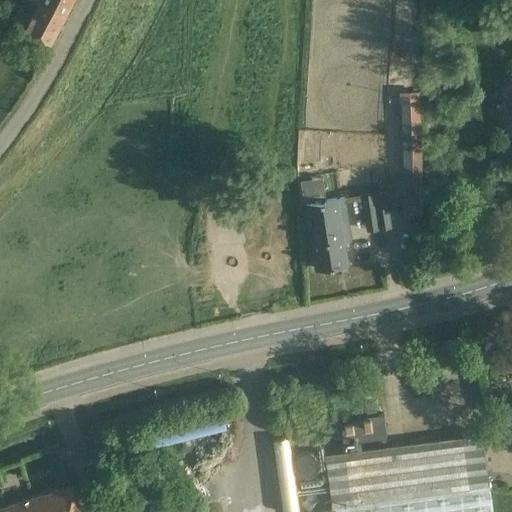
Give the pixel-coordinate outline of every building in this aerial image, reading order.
[(37,0),(40,1),(25,30),(33,34),(51,43),(73,0),(37,0)] [(405,92),(405,104),(407,104),(409,176),(422,176),(421,157),(420,122),(419,91),(405,92)] [(410,199),(408,199),(409,211),(422,211),(422,188),(410,188),(410,199)] [(391,222),(387,191),(363,194),(367,224),(391,222)] [(351,239),(345,196),(307,201),(317,268),(348,263),(345,240),(351,239)] [(311,383),(309,383),(304,383),(299,385),(297,386),(294,387),(292,388),(291,390),(289,392),(287,394),(286,396),(284,398),(283,400),(282,402),(282,405),(281,407),(281,409),(281,412),(281,414),(282,417),(282,419),(283,421),(284,424),(285,426),(287,428),(288,430),(290,431),(292,433),(294,434),(296,436),(298,437),(300,438),(303,438),(305,439),(307,439),(312,439),(315,439),(317,438),(319,437),(321,436),(324,435),(326,434),(328,432),(329,431),(331,429),(332,427),(334,425),(335,423),(336,420),(336,418),(337,416),(337,413),(337,411),(337,408),(337,406),(336,404),(335,401),(334,399),(333,397),(332,395),(330,393),(329,391),(327,389),(325,388),(323,387),(321,385),(318,385),(316,384),(313,383),(311,383)] [(363,387),(364,397),(375,396),(374,386),(363,387)] [(377,411),(376,401),(366,402),(367,412),(377,411)] [(353,441),(381,437),(387,437),(383,413),(378,413),(350,417),(340,418),(343,442),(353,441)] [(145,447),(227,429),(224,415),(142,433),(145,447)] [(493,511),(483,432),(326,453),(333,510),(316,511),(493,511)] [(308,451),(306,450),(305,450),(303,451),(301,451),(299,452),(297,454),(297,455),(296,455),(295,457),(294,459),(294,460),(293,462),(293,463),(294,466),(294,467),(294,468),(295,469),(297,472),(298,472),(300,474),(302,474),(303,475),(306,475),(307,475),(309,474),(310,474),(312,473),(313,472),(315,471),(315,470),(316,468),(317,466),(318,465),(318,463),(318,462),(318,460),(317,459),(316,457),(315,455),(315,454),(314,454),(312,452),(310,451),(309,451),(308,451)] [(314,483),(313,483),(311,483),(310,484),(308,484),(306,485),(305,487),(304,487),(303,489),(302,490),(301,492),(301,493),(301,495),(301,497),(301,498),(302,501),(302,502),(303,503),(304,504),(305,506),(307,507),(308,507),(311,508),(315,508),(317,508),(318,508),(319,507),(321,506),(321,505),(323,504),(324,502),(325,500),(325,499),(325,497),(325,496),(325,493),(325,492),(324,490),(324,489),(323,488),(322,487),(321,486),(319,485),(318,484),(316,484),(314,483)] [(81,511),(73,484),(0,507),(0,511),(81,511)]
